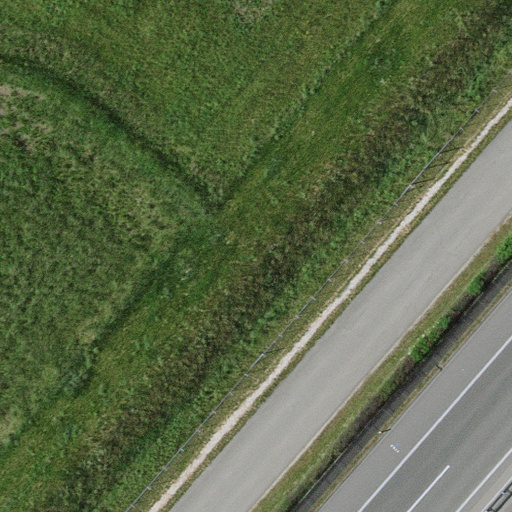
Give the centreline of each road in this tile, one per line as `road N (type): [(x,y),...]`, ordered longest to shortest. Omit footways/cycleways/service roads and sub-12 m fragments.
road 1 (tertiary): [(209,511),(511,165)]
road 2 (motorway): [(511,393),(408,511)]
